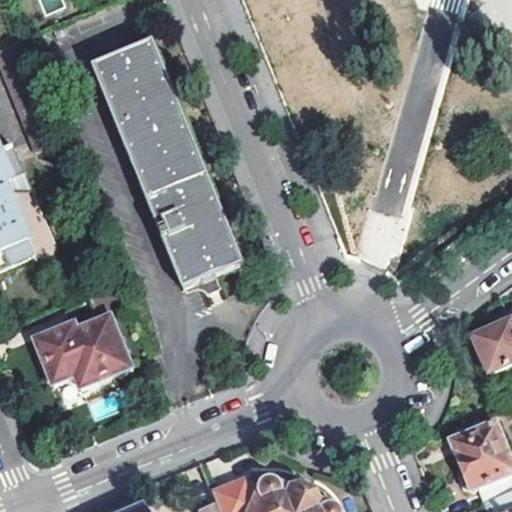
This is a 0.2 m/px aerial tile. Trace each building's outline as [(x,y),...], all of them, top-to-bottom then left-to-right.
[(41,37),(47,51),(69,42),(65,27),(41,37)] [(156,45),(94,71),(185,293),(203,284),(212,306),(227,299),(219,279),(245,269),(156,45)] [(0,152),(0,275),(12,270),(5,254),(30,243),(5,188),(26,178),(13,149),(1,156),(0,152)] [(478,339),(492,376),(511,366),(511,320),(511,318),(498,323),(500,330),(478,339)] [(38,345),(55,391),(77,382),(83,395),(137,374),(117,322),(83,336),(79,328),(38,345)] [(472,494),(479,491),(485,505),(511,494),(511,459),(498,426),(452,445),(463,470),(459,479),(463,490),(472,494)] [(217,511),(336,511),(336,508),(331,504),(324,503),(318,501),(319,498),(284,485),(283,487),(275,484),(266,479),(257,483),(252,498),(241,495),(236,483),(210,494),(214,504),(217,511)] [(511,511),(511,494),(485,505),(487,511),(511,511)]
